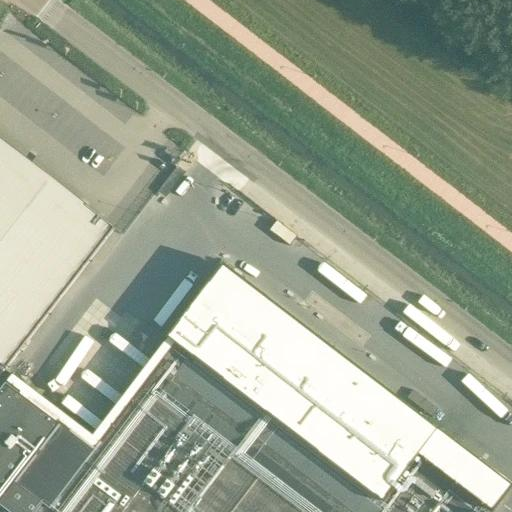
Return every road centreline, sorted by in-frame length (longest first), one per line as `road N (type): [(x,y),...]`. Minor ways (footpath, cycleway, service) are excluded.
road 1 (tertiary): [(35,0),(511,366)]
road 2 (unknown): [(179,217),(332,329),(466,455),(511,473)]
road 3 (unknown): [(44,378),(63,336),(179,217)]
